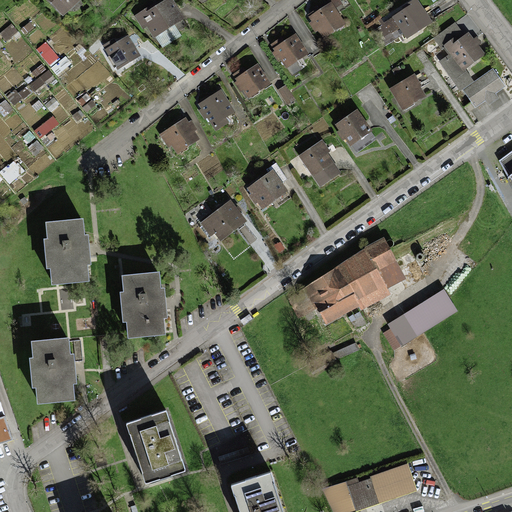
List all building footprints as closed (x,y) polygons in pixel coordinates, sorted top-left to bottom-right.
[(79,0),(51,0),(65,14),(79,0)] [(189,20),(176,0),(174,0),(153,13),(151,9),(138,17),(146,30),(151,27),(159,40),(189,20)] [(436,24),(419,0),(387,24),(394,35),(403,28),(413,41),(436,24)] [(348,26),(335,4),(314,16),(327,38),(348,26)] [(489,55),(474,34),(463,42),(459,37),(447,46),(454,55),(448,59),(459,76),(489,55)] [(133,37),(111,50),(123,72),(146,59),(133,37)] [(309,59),(298,39),(273,53),(279,64),(283,62),(288,71),(309,59)] [(273,88),(260,67),(236,82),(243,94),(246,92),(252,101),(273,88)] [(509,86),(496,68),(465,90),(478,108),(489,100),(495,108),(506,100),(501,92),(509,86)] [(431,96),(418,75),(395,88),(408,110),(431,96)] [(243,118),(226,92),(200,108),(209,122),(212,120),(221,133),(243,118)] [(376,133),(361,111),(340,125),(355,148),(376,133)] [(205,140),(192,120),(165,138),(173,150),(177,147),(182,155),(205,140)] [(345,173),(324,141),(300,157),(321,189),(345,173)] [(511,152),(500,160),(511,181),(511,152)] [(293,193),(278,171),(250,190),(265,212),(293,193)] [(250,224),(232,202),(205,224),(222,246),(250,224)] [(106,285),(99,224),(60,228),(67,289),(106,285)] [(410,277),(391,241),(311,285),(333,325),(393,291),(391,288),(410,277)] [(179,341),(173,274),(127,277),(133,344),(179,341)] [(457,312),(444,290),(388,324),(401,346),(457,312)] [(79,341),(44,346),(53,402),(87,397),(79,341)] [(0,511),(4,511),(0,496),(0,453),(29,445),(0,355),(0,511)] [(168,411),(128,423),(146,483),(186,471),(168,411)] [(411,464),(325,491),(332,511),(368,511),(425,495),(411,464)] [(285,511),(271,470),(230,483),(239,511),(285,511)]
